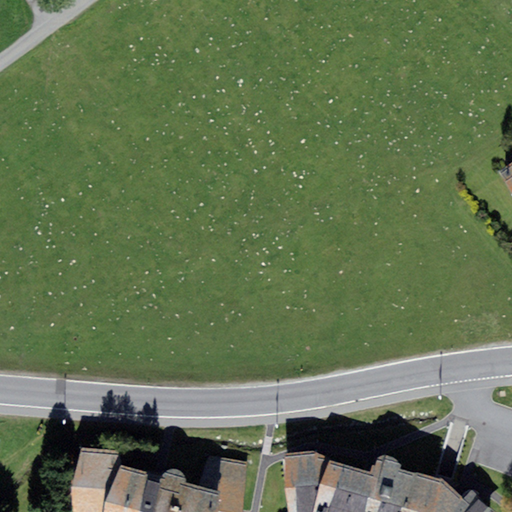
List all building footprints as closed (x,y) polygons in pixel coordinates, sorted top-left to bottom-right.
[(131,453),(89,452),(77,511),(118,511),(130,469),(131,453)] [(400,453),(397,454),(394,455),(391,458),(390,462),(387,473),(341,461),(325,511),(438,511),(450,479),(411,467),(412,464),(411,460),(410,457),(407,455),(404,453),(400,453)] [(295,511),(325,511),(326,508),(341,461),(323,455),(292,457),(295,511)] [(210,460),(203,488),(230,495),(225,511),(242,511),(253,470),(210,460)] [(130,469),(118,511),(225,511),(230,495),(203,488),(130,469)] [(450,479),(438,511),(497,511),(485,501),(481,506),(450,479)]
